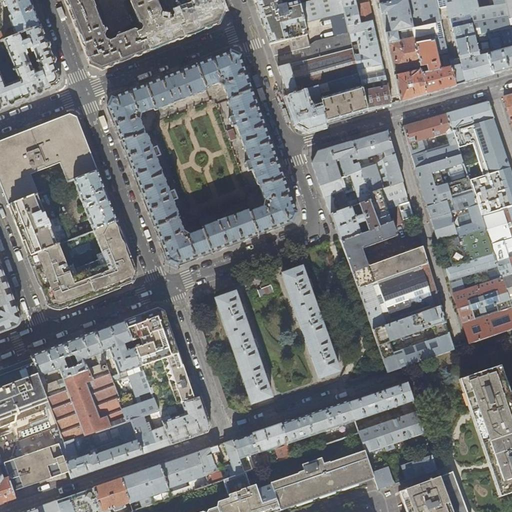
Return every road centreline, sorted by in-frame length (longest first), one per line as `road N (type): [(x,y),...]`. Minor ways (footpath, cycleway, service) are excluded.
road 1 (residential): [(461,347),(391,115)]
road 2 (residential): [(224,434),(0,511)]
road 3 (residential): [(175,284),(302,235),(310,222),(289,145)]
road 4 (residential): [(82,93),(159,289)]
road 5 (unclassified): [(398,375),(224,434)]
road 6 (residential): [(82,93),(245,29)]
road 7 (residential): [(175,284),(224,434)]
road 8 (residential): [(43,334),(159,289)]
road 9 (residential): [(289,145),(245,29)]
